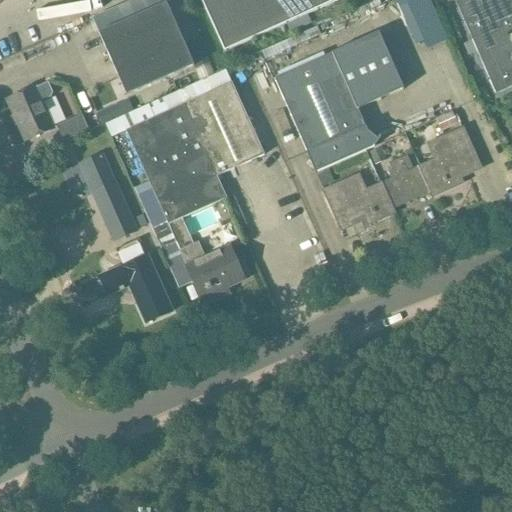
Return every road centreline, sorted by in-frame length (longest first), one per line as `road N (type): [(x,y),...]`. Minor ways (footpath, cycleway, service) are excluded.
road 1 (unclassified): [(64,441),(425,286),(511,258)]
road 2 (unclassified): [(64,441),(0,297)]
